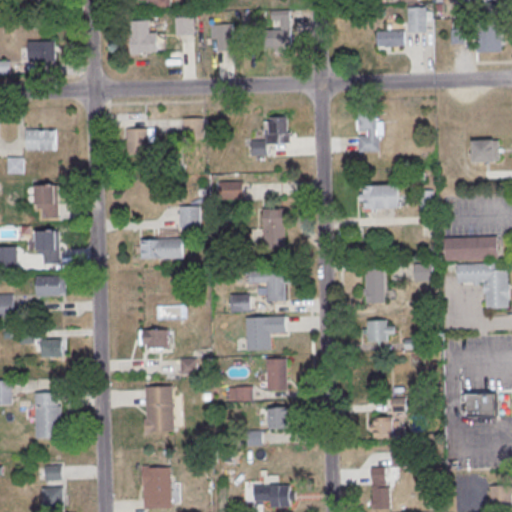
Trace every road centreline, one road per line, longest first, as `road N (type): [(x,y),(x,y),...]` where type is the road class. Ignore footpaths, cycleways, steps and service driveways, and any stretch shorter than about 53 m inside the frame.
road 1 (residential): [(105,511),(89,0)]
road 2 (residential): [(511,78),(0,93)]
road 3 (residential): [(330,511),(316,0)]
